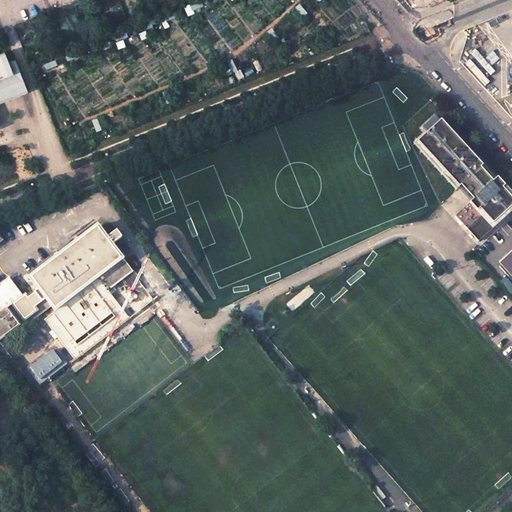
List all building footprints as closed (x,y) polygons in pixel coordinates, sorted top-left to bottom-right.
[(0,102),(27,91),(14,59),(5,63),(2,53),(0,53),(0,102)] [(483,165),(441,120),(417,142),(471,201),(455,216),(479,242),(511,211),(511,193),(497,178),(493,182),(481,168),(483,165)] [(97,226),(30,277),(55,310),(98,277),(108,290),(132,271),(97,226)] [(511,254),(502,263),(511,273),(511,254)] [(147,291),(130,303),(137,313),(149,303),(153,300),(147,291)] [(25,294),(13,304),(0,313),(0,339),(25,319),(37,310),(35,307),(42,302),(35,292),(28,297),(25,294)] [(24,366),(36,383),(62,365),(50,348),(24,366)]
